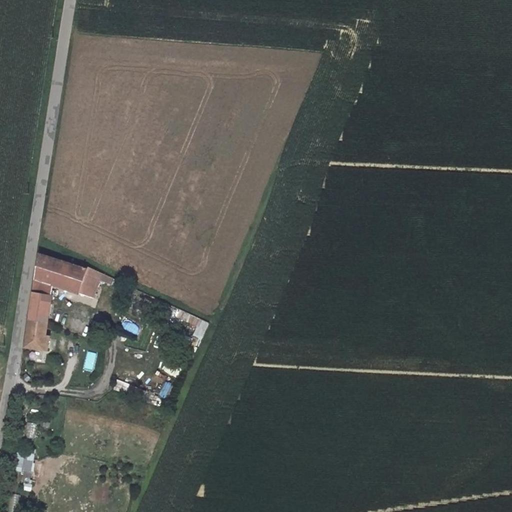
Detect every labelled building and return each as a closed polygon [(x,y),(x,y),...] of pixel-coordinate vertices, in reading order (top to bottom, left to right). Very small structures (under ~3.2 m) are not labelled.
[(41,244),(34,284),(52,289),(54,277),(94,292),(98,283),(95,282),(100,275),(103,277),(105,272),(41,244)] [(29,311),(47,314),(52,289),(34,284),(29,311)] [(29,311),(24,337),(47,341),(50,326),(45,326),(47,314),(29,311)] [(88,351),(83,369),(92,371),(97,353),(88,351)] [(131,396),(135,386),(118,379),(114,388),(131,396)] [(34,472),(35,451),(16,450),(15,471),(34,472)] [(32,491),(33,483),(24,482),(22,490),(32,491)] [(16,511),(19,494),(10,493),(7,511),(16,511)]
